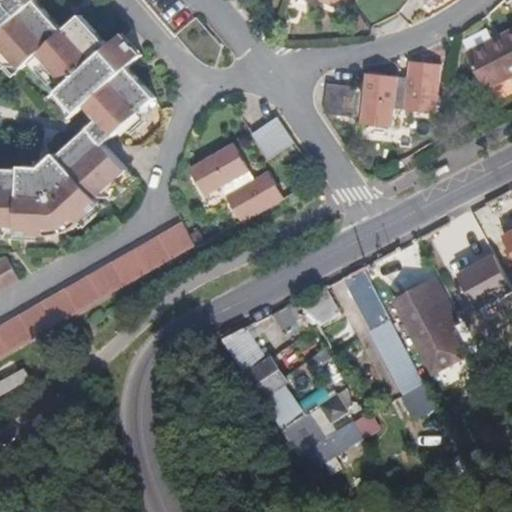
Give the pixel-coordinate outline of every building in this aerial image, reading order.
[(129,170),(106,145),(116,137),(142,112),(148,112),(149,107),(158,98),(130,68),(143,56),(123,34),(110,46),(82,15),(65,31),(38,1),(38,0),(0,0),(0,43),(23,69),(41,53),(69,84),(60,92),(79,114),(88,106),(101,120),(92,128),(60,157),(58,154),(47,163),(37,167),(23,166),(22,170),(0,168),(0,226),(19,227),(19,234),(48,235),(69,232),(83,222),(78,217),(129,170)] [(146,0),(177,35),(198,17),(182,0),(146,0)] [(198,17),(177,35),(190,50),(210,32),(198,17)] [(223,47),(210,32),(190,50),(194,55),(200,61),(210,66),(223,47)] [(511,34),(497,42),(495,39),(468,53),(487,90),(511,77),(511,34)] [(437,113),(442,65),(411,62),(409,78),(368,74),(363,124),(394,127),(396,109),(437,113)] [(358,87),(328,84),(325,114),(336,116),(354,118),(358,87)] [(349,138),(336,116),(325,114),(343,142),(349,138)] [(296,142),(279,117),(266,126),(283,151),(296,142)] [(283,151),(266,126),(254,134),(271,159),(283,151)] [(257,180),(236,143),(192,168),(207,196),(223,187),(243,223),(286,199),(271,172),(257,180)] [(183,223),(0,327),(0,360),(198,248),(183,223)] [(8,258),(0,261),(0,292),(21,281),(8,258)] [(448,269),(405,291),(442,362),(478,344),(466,321),(473,318),(448,269)] [(375,375),(396,380),(409,407),(437,413),(392,319),(384,318),(362,270),(330,285),(343,313),(358,307),(369,331),(365,348),(381,352),(375,375)] [(305,313),(299,301),(274,314),(283,331),(299,323),(301,318),(300,315),(305,313)] [(303,415),(282,383),(286,380),(271,357),(267,360),(246,328),(224,340),(298,453),(324,439),(307,412),(303,415)] [(348,412),(339,396),(322,405),(331,421),(348,412)] [(337,432),(354,423),(348,412),(331,421),(337,432)]
